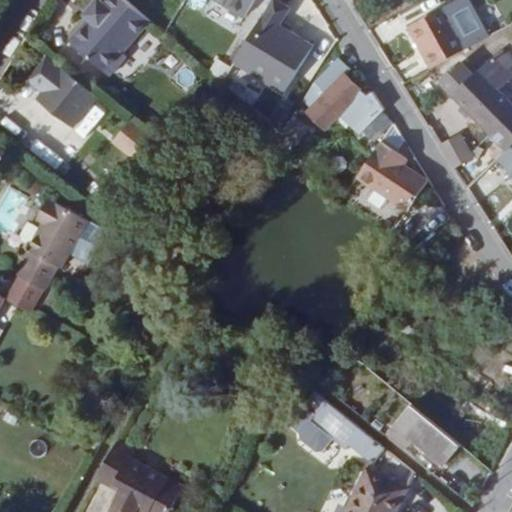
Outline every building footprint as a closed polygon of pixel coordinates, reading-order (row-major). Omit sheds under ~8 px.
[(149,17),(129,0),(91,0),(85,9),(90,13),(70,35),(110,70),(126,52),(122,48),(149,17)] [(213,0),(242,15),(250,0),(213,0)] [(255,0),(227,66),(284,90),(307,39),(278,26),(288,4),(278,0),(255,0)] [(407,26),(431,67),(468,45),(444,4),(407,26)] [(490,55),(450,95),(497,142),(486,153),(492,160),(511,141),(511,100),(510,102),(496,88),(510,74),(490,55)] [(76,124),(95,91),(40,60),(22,93),(76,124)] [(308,110),(327,130),(360,97),(343,79),(348,73),(337,61),(305,100),(312,106),(308,110)] [(291,112),(274,137),(294,149),(310,125),(291,112)] [(371,137),(392,125),(386,114),(365,127),(371,137)] [(159,147),(125,119),(111,136),(146,164),(159,147)] [(471,155),(456,131),(440,148),(455,171),(471,155)] [(376,140),(350,171),(403,203),(420,175),(396,161),(388,156),(391,150),(376,140)] [(401,155),(391,150),(388,156),(396,161),(401,155)] [(92,156),(72,178),(86,192),(106,169),(92,156)] [(511,162),(503,171),(511,179),(511,162)] [(464,187),(474,202),(495,181),(483,169),(464,187)] [(32,198),(11,186),(0,204),(0,231),(9,237),(11,234),(15,236),(22,224),(18,222),(32,198)] [(65,271),(92,223),(58,203),(56,207),(51,204),(41,221),(47,224),(32,250),(35,253),(21,277),(47,292),(61,268),(65,271)] [(47,292),(21,277),(7,300),(34,315),(47,292)] [(371,373),(359,386),(378,404),(390,390),(371,373)] [(314,420),(333,438),(337,434),(349,420),(329,402),(314,420)] [(432,454),(446,467),(462,447),(419,408),(410,416),(421,424),(416,430),(437,448),(432,454)] [(349,420),(337,434),(376,464),(387,451),(349,420)] [(409,437),(392,424),(387,431),(404,445),(409,437)] [(387,431),(384,434),(401,448),(404,445),(387,431)] [(141,511),(170,511),(184,488),(131,456),(134,451),(118,440),(98,478),(112,486),(115,480),(122,484),(119,490),(107,510),(111,511),(124,511),(125,510),(129,504),(138,510),(141,511)] [(348,511),(397,511),(407,493),(408,491),(370,471),(348,511)] [(115,480),(112,486),(119,490),(122,484),(115,480)]
